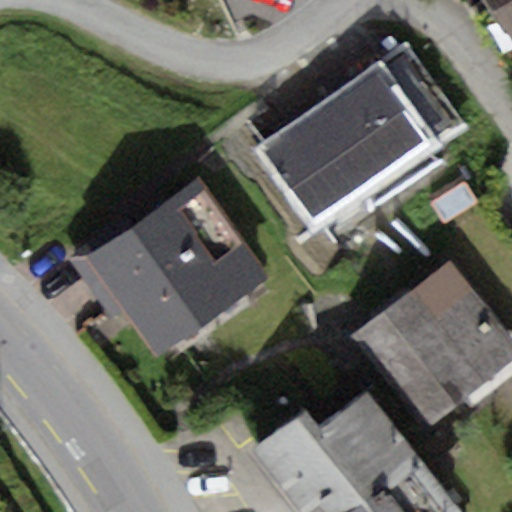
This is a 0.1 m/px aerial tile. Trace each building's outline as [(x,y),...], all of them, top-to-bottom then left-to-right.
[(511,0),(487,0),(511,41),(511,0)] [(291,140),(333,196),(396,148),(412,169),(460,133),(402,56),(291,140)] [(197,177),(85,260),(158,357),(269,276),(197,177)] [(511,337),(450,259),(351,337),(425,429),(511,360),(511,337)] [(306,410),(254,450),(280,482),(302,511),(308,511),(319,504),(325,511),(462,511),(368,391),(320,428),(306,410)]
